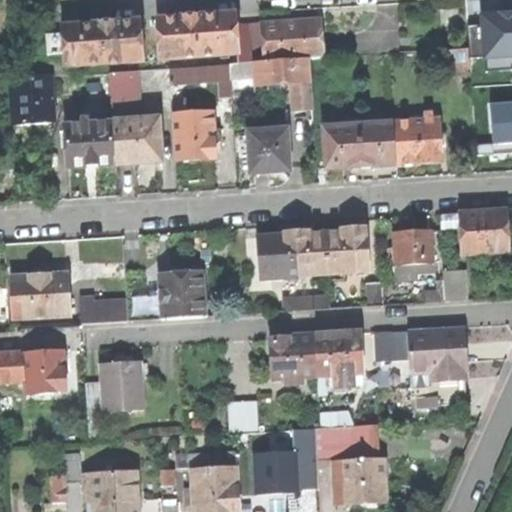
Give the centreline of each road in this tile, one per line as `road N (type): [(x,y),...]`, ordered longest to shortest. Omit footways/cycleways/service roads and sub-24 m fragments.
road 1 (residential): [(0,228),(511,190)]
road 2 (residential): [(511,315),(82,339)]
road 3 (residential): [(463,511),(511,399)]
